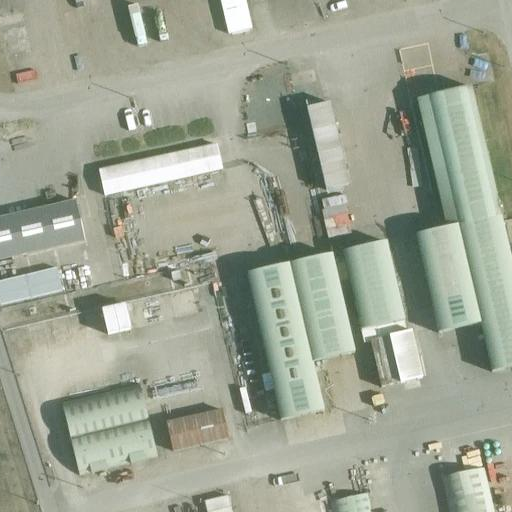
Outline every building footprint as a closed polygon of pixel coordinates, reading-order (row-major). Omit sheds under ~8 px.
[(70,0),(60,0),(64,12),(73,10),(70,0)] [(252,10),(229,15),(233,34),(257,28),(252,10)] [(23,13),(0,17),(0,23),(1,28),(25,22),(23,13)] [(217,18),(221,41),(231,40),(227,16),(217,18)] [(491,373),(511,369),(511,264),(472,88),(418,101),(446,229),(415,237),(438,334),(482,325),(491,373)] [(301,105),(303,119),(323,117),(321,103),(301,105)] [(312,170),(336,165),(326,117),(302,122),(312,170)] [(99,171),(104,197),(223,171),(217,145),(99,171)] [(0,261),(85,243),(76,202),(0,218),(0,261)] [(371,343),(381,388),(422,379),(411,333),(407,334),(404,321),(405,321),(386,243),(344,253),(365,345),(371,343)] [(273,391),(280,422),(324,412),(313,363),(355,354),(332,255),(248,275),(270,375),(262,376),(265,392),(273,391)] [(60,292),(54,269),(0,282),(0,305),(0,307),(60,292)] [(193,291),(170,297),(176,320),(198,314),(193,291)] [(146,302),(151,326),(170,321),(165,298),(146,302)] [(99,339),(124,333),(119,307),(94,313),(99,339)] [(139,385),(62,404),(79,478),(157,459),(139,385)] [(220,411),(220,407),(211,409),(213,413),(166,423),(173,453),(229,441),(222,411),(220,411)] [(442,479),(449,511),(493,511),(484,470),(442,479)] [(436,511),(430,481),(406,487),(411,511),(436,511)] [(195,498),(197,511),(222,511),(219,493),(195,498)] [(331,504),(332,511),(371,511),(368,495),(331,504)] [(310,511),(308,503),(286,509),(286,511),(310,511)]
